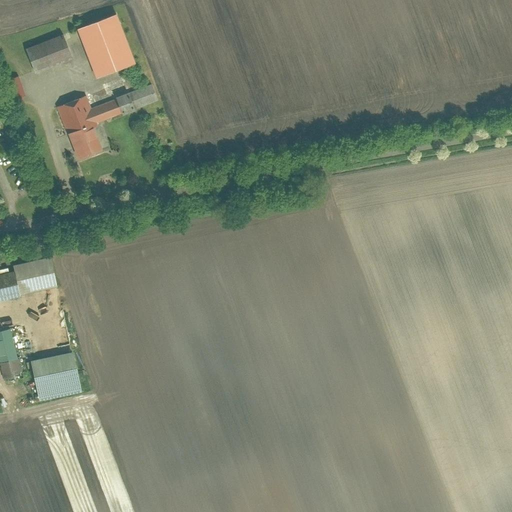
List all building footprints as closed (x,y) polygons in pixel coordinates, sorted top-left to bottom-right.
[(116,13),(76,28),(95,78),(135,63),(116,13)] [(62,34),(25,48),(34,72),(71,58),(62,34)] [(85,97),(58,107),(78,159),(103,150),(93,124),(158,99),(152,82),(89,106),(85,97)] [(0,300),(52,288),(45,256),(0,266),(0,300)] [(9,329),(0,331),(0,377),(0,379),(20,375),(9,329)] [(71,352),(29,361),(37,395),(79,386),(71,352)]
